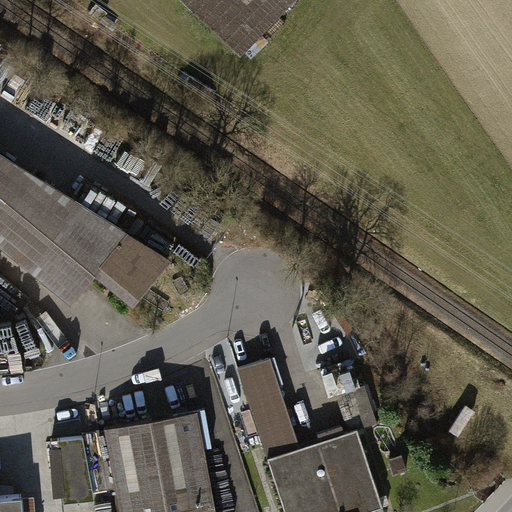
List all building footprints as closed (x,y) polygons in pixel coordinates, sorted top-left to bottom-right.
[(210,0),(255,44),(299,0),(210,0)] [(0,151),(0,247),(70,307),(97,271),(134,304),(154,280),(170,260),(0,151)] [(233,367),(263,456),(297,444),(268,355),(233,367)] [(216,511),(197,410),(104,427),(120,511),(216,511)] [(281,511),(358,511),(380,505),(355,427),(297,444),(263,456),(281,511)] [(80,434),(55,435),(60,500),(91,498),(80,434)] [(0,511),(24,511),(23,496),(0,497),(0,511)]
